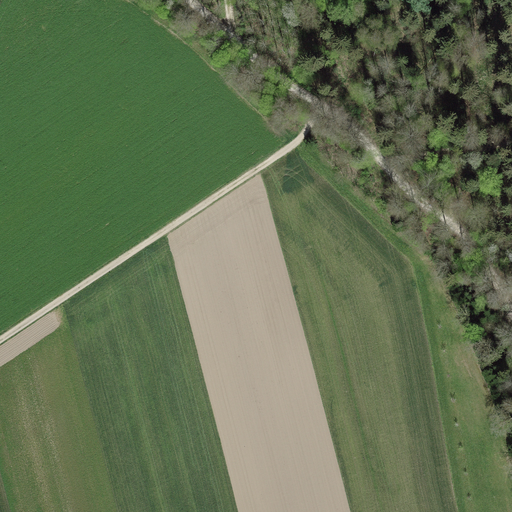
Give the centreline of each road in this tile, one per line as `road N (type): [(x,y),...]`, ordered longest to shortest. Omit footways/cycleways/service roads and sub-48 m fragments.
road 1 (track): [(189,0),(267,70),(347,126),(452,228),(476,253),(511,319)]
road 2 (track): [(0,340),(291,146),(320,107)]
road 3 (track): [(383,165),(511,138)]
